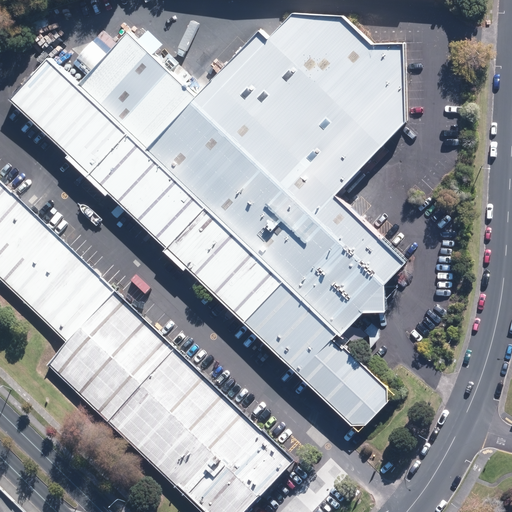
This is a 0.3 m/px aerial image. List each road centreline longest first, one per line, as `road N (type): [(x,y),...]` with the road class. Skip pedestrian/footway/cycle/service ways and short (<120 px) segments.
road 1 (tertiary): [(411,508),(461,426),(495,328),(511,135)]
road 2 (primary): [(0,413),(102,511)]
